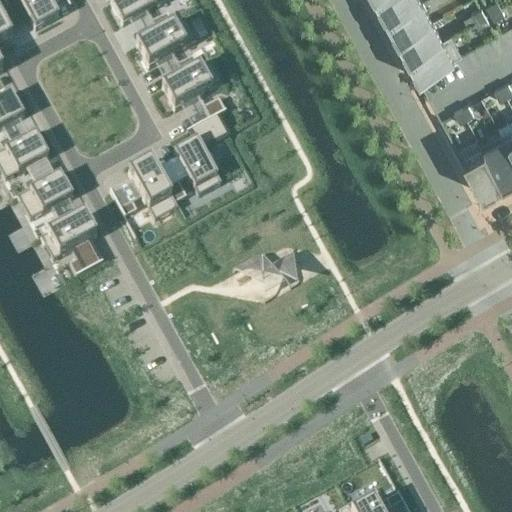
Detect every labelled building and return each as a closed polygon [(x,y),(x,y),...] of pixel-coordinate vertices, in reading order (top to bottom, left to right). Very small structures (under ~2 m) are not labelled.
[(19,7),(14,0),(0,0),(7,14),(19,7)] [(14,0),(19,7),(34,35),(57,22),(45,0),(14,0)] [(122,0),(108,8),(121,31),(151,14),(164,6),(160,0),(122,0)] [(419,0),(381,0),(376,3),(386,22),(421,2),(419,0)] [(490,14),(500,8),(496,1),(486,7),(490,14)] [(432,21),(421,2),(386,22),(397,41),(432,21)] [(490,14),(493,21),(504,15),(500,8),(490,14)] [(474,23),(484,17),(480,10),(470,16),(474,23)] [(484,17),(474,23),(478,30),(488,24),(484,17)] [(165,19),(150,27),(157,39),(171,30),(165,19)] [(432,21),(397,41),(407,60),(407,59),(442,40),(432,21)] [(0,48),(11,43),(0,23),(0,48)] [(157,39),(134,51),(147,73),(177,57),(177,56),(190,49),(182,34),(178,27),(171,30),(157,39)] [(451,36),(442,40),(407,59),(418,79),(461,55),(451,36)] [(184,65),(176,70),(182,81),(190,77),(184,65)] [(182,81),(160,93),(173,116),(203,99),(216,92),(208,77),(208,76),(204,69),(190,77),(182,81)] [(511,92),(507,84),(501,88),(507,98),(511,95),(511,92)] [(507,98),(501,88),(495,91),(501,102),(507,98)] [(0,133),(22,122),(9,98),(0,103),(0,133)] [(217,104),(202,113),(209,125),(216,121),(223,117),(217,104)] [(473,117),(467,106),(460,110),(466,121),(473,117)] [(459,124),(466,121),(460,110),(453,114),(459,124)] [(193,146),(172,158),(189,188),(196,201),(212,192),(212,193),(219,189),(200,155),(227,140),(216,121),(209,125),(188,136),(193,146)] [(511,156),(511,132),(502,138),(511,156)] [(511,156),(502,138),(499,133),(479,145),(482,149),(501,184),(511,177),(511,156)] [(2,156),(0,157),(0,178),(4,185),(16,179),(47,162),(34,139),(11,151),(2,156)] [(6,143),(0,146),(0,152),(2,156),(11,151),(6,143)] [(482,149),(462,160),(481,195),(495,187),(494,186),(500,183),(500,184),(501,184),(482,149)] [(149,166),(126,178),(143,209),(143,208),(151,222),(166,213),(173,209),(173,208),(164,193),(149,166)] [(26,196),(15,203),(18,207),(28,226),(41,219),(71,202),(58,179),(36,191),(26,196)] [(31,183),(22,188),(26,196),(36,191),(31,183)] [(176,187),(164,193),(173,208),(184,202),(176,187)] [(122,222),(134,215),(130,207),(118,214),(122,222)] [(51,237),(39,244),(42,251),(43,251),(51,266),(64,259),(95,242),(82,220),(60,232),(51,237)] [(51,237),(60,232),(55,223),(46,228),(51,237)] [(68,269),(75,281),(75,282),(83,277),(76,265),(68,269)] [(372,444),(368,436),(359,442),(363,449),(372,444)] [(353,507),(346,511),(376,511),(369,499),(353,507)] [(397,499),(385,505),(388,511),(391,511),(402,507),(397,499)]
